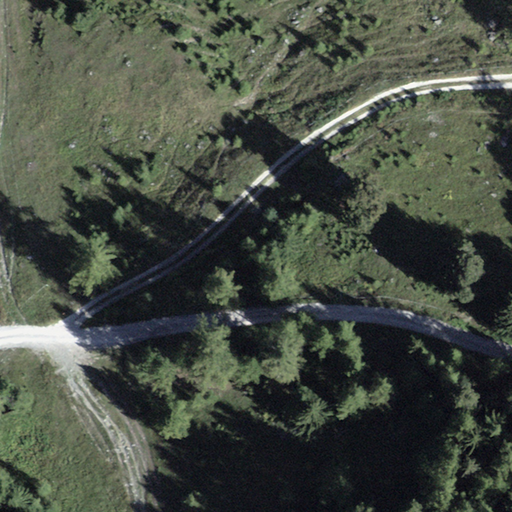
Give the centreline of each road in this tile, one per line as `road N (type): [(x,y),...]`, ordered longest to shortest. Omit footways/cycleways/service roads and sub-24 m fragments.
road 1 (track): [(39,336),(145,286),(362,110),(460,86),(511,83)]
road 2 (track): [(0,339),(346,323),(437,329),(511,350)]
road 3 (track): [(155,511),(139,447),(39,336)]
